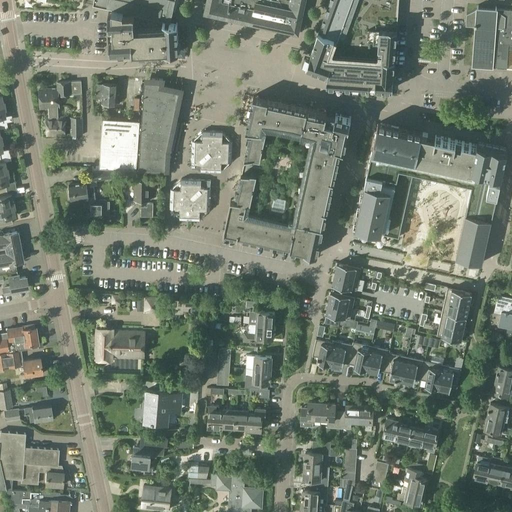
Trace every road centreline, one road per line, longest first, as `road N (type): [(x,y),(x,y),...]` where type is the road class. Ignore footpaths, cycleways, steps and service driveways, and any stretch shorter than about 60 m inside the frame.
road 1 (residential): [(325,277),(172,242),(49,242)]
road 2 (tertiary): [(49,242),(6,3)]
road 3 (tertiary): [(104,511),(60,300)]
road 4 (residential): [(285,448),(288,393),(299,380),(371,381),(379,399)]
